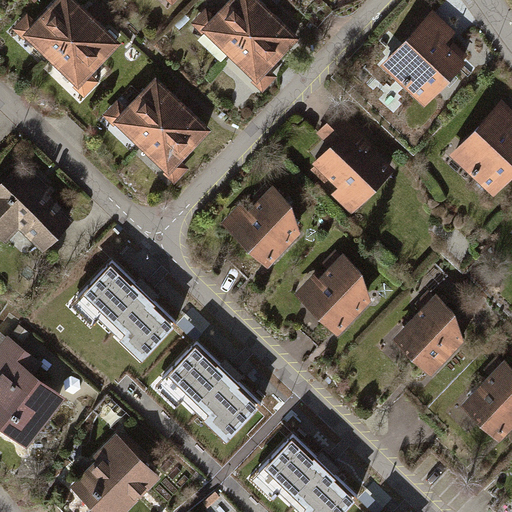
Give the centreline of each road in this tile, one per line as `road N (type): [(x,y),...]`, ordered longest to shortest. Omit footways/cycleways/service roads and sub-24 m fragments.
road 1 (residential): [(151,239),(434,511)]
road 2 (residential): [(151,239),(385,0)]
road 3 (residential): [(0,93),(151,239)]
